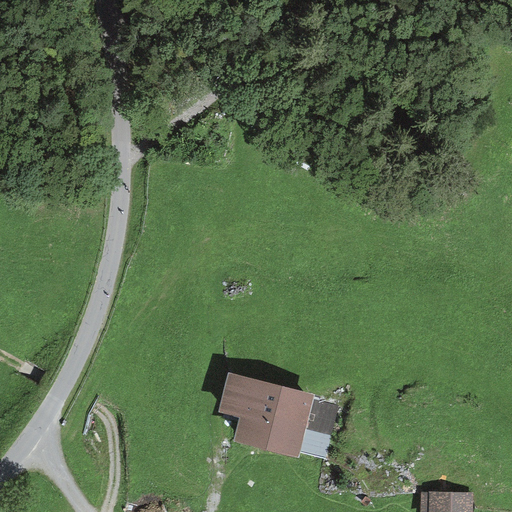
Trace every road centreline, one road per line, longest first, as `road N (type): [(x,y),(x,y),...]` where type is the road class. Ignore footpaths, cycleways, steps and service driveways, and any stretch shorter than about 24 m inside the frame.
road 1 (unclassified): [(105,0),(124,160),(106,279),(75,365),(0,479)]
road 2 (track): [(124,160),(236,79),(274,19),(311,0)]
road 3 (track): [(106,511),(114,478),(107,419),(0,354)]
